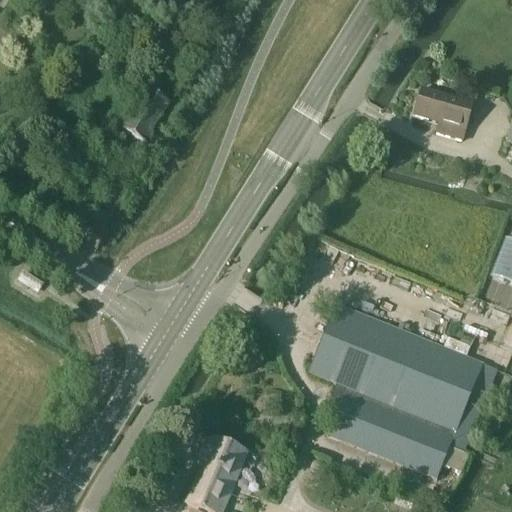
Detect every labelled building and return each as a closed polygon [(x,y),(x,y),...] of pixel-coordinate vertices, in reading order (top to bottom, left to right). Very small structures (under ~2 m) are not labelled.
[(182,77),(194,56),(157,33),(146,51),(158,59),(156,62),(182,77)] [(144,146),(169,106),(147,92),(133,113),(121,106),(115,114),(127,122),(121,132),(144,146)] [(472,107),(421,92),(413,119),(448,129),(445,139),(461,144),(472,107)] [(480,301),(511,312),(511,311),(511,268),(494,262),(480,301)] [(326,409),(335,413),(325,438),(436,483),(442,469),(449,452),(453,441),(483,368),(334,308),(307,376),(335,387),(326,409)] [(483,368),(453,441),(467,447),(496,374),(483,368)] [(198,511),(222,511),(228,498),(246,455),(213,441),(212,444),(206,442),(198,461),(203,463),(185,506),(198,511)] [(449,452),(442,469),(460,477),(467,459),(462,457),(449,452)] [(312,468),(312,469),(312,470),(312,471),(313,472),(313,473),(314,474),(315,474),(316,475),(317,475),(318,475),(319,475),(320,475),(321,474),(322,473),(323,473),(323,472),(324,471),(324,470),(324,469),(324,468),(323,467),(323,466),(322,465),(321,464),(320,464),(319,463),(318,463),(317,463),(316,463),(315,464),(314,464),(313,465),(313,466),(312,467),(312,468)]
